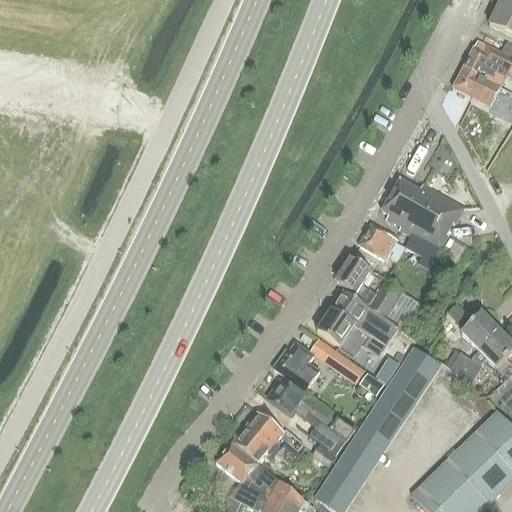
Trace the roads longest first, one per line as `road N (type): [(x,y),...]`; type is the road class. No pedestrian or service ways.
road 1 (primary): [(255,0),(131,275),(7,511)]
road 2 (primary): [(90,511),(232,224),(325,0)]
road 3 (unclassified): [(0,458),(224,0)]
road 4 (residential): [(152,496),(316,275),(424,91)]
road 5 (unclassified): [(424,91),(511,249)]
road 6 (track): [(165,127),(0,84)]
